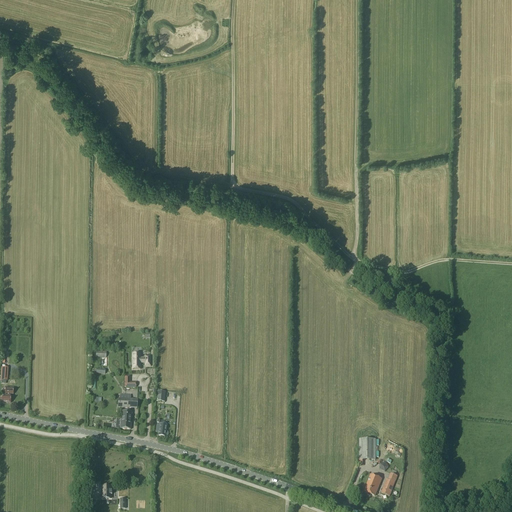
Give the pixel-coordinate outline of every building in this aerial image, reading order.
[(199,0),(199,4),(198,12),(220,17),(222,5),(212,2),(212,0),(199,0)] [(146,366),(150,366),(150,357),(145,357),(146,359),(140,359),(140,354),(133,354),(133,370),(140,370),(140,363),(146,363),(146,366)] [(130,377),(125,377),(125,388),(136,388),(136,383),(130,383),(130,377)] [(13,395),(14,388),(5,388),(5,395),(3,395),(2,397),(2,396),(2,399),(0,398),(0,402),(2,403),(11,404),(11,396),(10,396),(10,395),(13,395)] [(165,392),(157,392),(157,405),(164,405),(165,392)] [(131,396),(120,395),(120,397),(118,397),(118,408),(137,409),(137,400),(131,400),(131,396)] [(118,422),(119,422),(118,429),(120,429),(130,430),(132,413),(122,412),(121,420),(118,419),(118,422)] [(163,422),(159,421),(159,424),(157,424),(156,432),(159,433),(159,436),(165,437),(167,437),(168,436),(168,434),(168,433),(167,432),(165,431),(166,426),(166,424),(163,423),(163,422)] [(375,461),(375,440),(359,440),(359,461),(375,461)] [(115,469),(115,458),(93,458),(93,469),(115,469)] [(382,493),(390,496),(397,477),(389,474),(387,481),(387,480),(382,493)] [(372,496),(375,497),(382,480),(371,475),(364,493),(368,494),(367,495),(368,496),(370,497),(371,496),(372,496)] [(111,491),(111,487),(101,487),(101,492),(101,494),(101,499),(111,499),(111,495),(111,491)]
